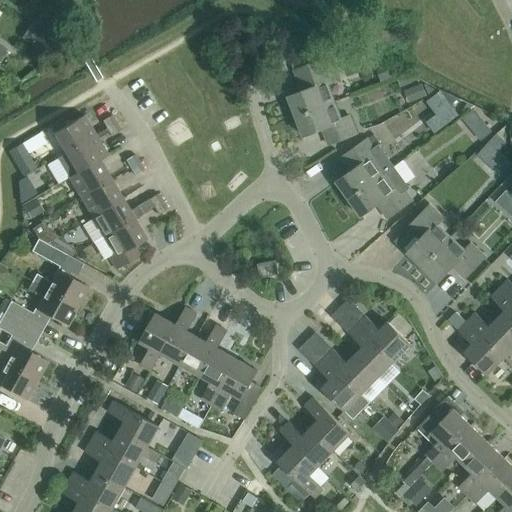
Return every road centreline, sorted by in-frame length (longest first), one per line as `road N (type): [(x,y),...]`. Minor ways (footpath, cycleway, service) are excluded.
road 1 (residential): [(25,511),(58,412),(130,284),(198,241)]
road 2 (residential): [(511,425),(454,373),(420,301),(385,279),(333,273)]
road 3 (residential): [(208,494),(278,373),(274,320)]
road 4 (residential): [(198,241),(146,134),(109,91)]
